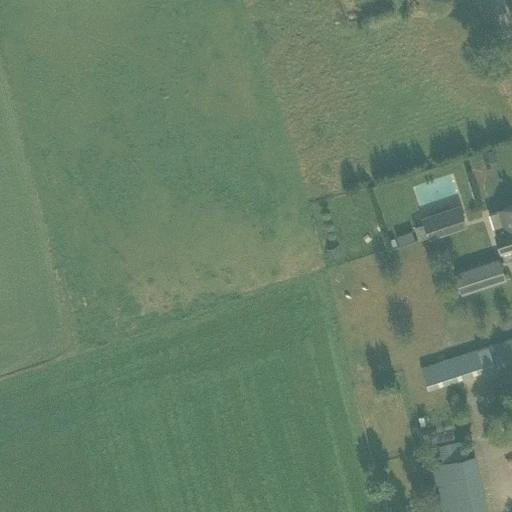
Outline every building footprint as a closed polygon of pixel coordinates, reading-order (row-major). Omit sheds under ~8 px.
[(467,227),(460,205),(420,218),(427,240),(467,227)] [(511,205),(487,214),(503,261),(511,258),(511,205)] [(411,229),(396,235),(398,242),(414,237),(411,229)] [(336,246),(327,248),(330,256),(338,253),(336,246)] [(498,259),(453,274),(460,293),(505,278),(498,259)] [(511,340),(413,373),(419,393),(511,361),(511,340)] [(511,398),(511,396),(509,394),(506,393),(503,394),(501,396),(501,399),(502,402),(504,403),(506,404),(509,403),(511,401),(511,398)] [(487,511),(474,454),(468,455),(464,438),(435,445),(439,461),(429,464),(440,511),(487,511)]
